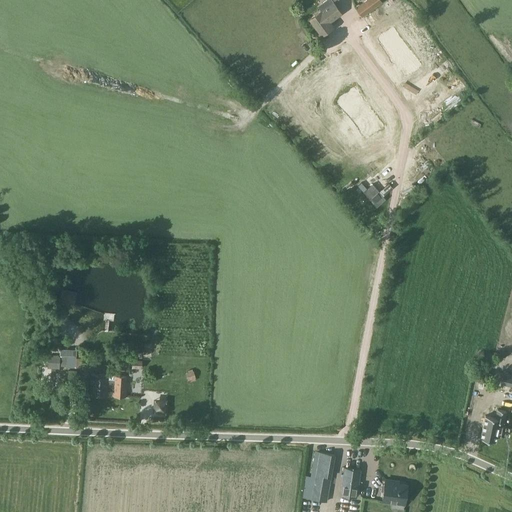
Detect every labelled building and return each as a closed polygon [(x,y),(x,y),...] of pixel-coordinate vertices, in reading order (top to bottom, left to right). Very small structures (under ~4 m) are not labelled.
[(321,11),(310,19),(325,39),(328,36),(326,32),(333,26),(330,22),(341,13),(331,0),(326,0),(322,4),(323,5),(319,8),(321,11)] [(380,0),(366,0),(356,7),(362,16),(382,2),(380,0)] [(393,30),(379,40),(406,75),(419,65),(393,30)] [(425,71),(423,68),(399,82),(403,88),(411,83),(418,95),(455,72),(451,66),(453,65),(448,57),(425,71)] [(355,91),(341,101),(365,134),(380,124),(355,91)] [(372,186),(358,196),(374,214),(387,205),(382,200),(392,194),(389,188),(379,195),(372,186)] [(66,367),(67,357),(60,356),(48,355),(47,368),(59,369),(59,366),(66,367)] [(67,357),(66,367),(76,367),(76,355),(67,355),(67,357)] [(76,383),(76,370),(68,370),(67,382),(76,383)] [(109,379),(110,375),(91,374),(90,394),(108,395),(108,391),(114,391),(114,396),(126,396),(127,376),(115,376),(115,379),(109,379)] [(495,441),(499,422),(504,423),(506,411),(497,409),(496,418),(485,416),(480,438),(495,441)] [(335,454),(319,452),(311,499),(327,502),(335,454)] [(357,497),(360,470),(345,468),(341,494),(357,497)] [(385,479),(384,485),(382,484),(381,491),(383,492),(382,500),(405,504),(408,485),(394,483),(395,481),(385,479)] [(355,511),(357,503),(351,501),(348,511),(355,511)]
